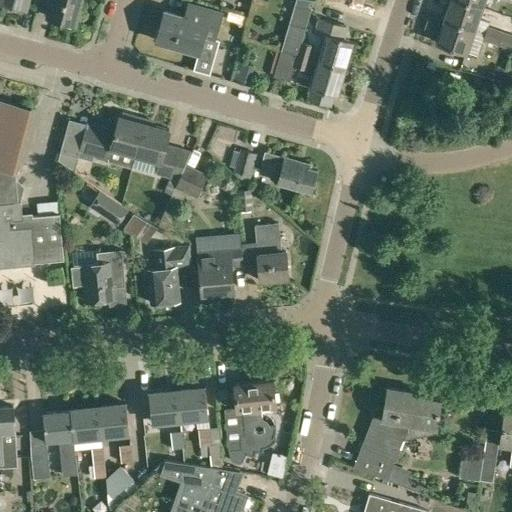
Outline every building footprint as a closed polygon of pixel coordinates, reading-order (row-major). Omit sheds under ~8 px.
[(20,15),(23,13),(26,0),(0,0),(0,4),(11,7),(10,9),(13,12),(20,15)] [(49,0),(45,16),(73,24),(78,0),(49,0)] [(295,0),(294,6),(311,8),(313,0),(295,0)] [(483,6),(463,0),(452,0),(446,20),(475,30),(483,6)] [(214,39),(222,12),(188,3),(184,17),(164,11),(155,41),(197,53),(202,36),(214,39)] [(301,41),(311,8),(294,6),(282,49),(310,58),(314,45),(301,41)] [(345,68),(353,42),(343,39),(347,26),(320,19),(316,32),(327,35),(319,60),(345,68)] [(467,53),(475,30),(446,20),(438,43),(467,53)] [(502,31),(487,26),(482,40),(498,45),(502,31)] [(498,45),(511,49),(511,34),(502,31),(498,45)] [(307,70),(310,58),(282,49),(281,50),(276,49),(270,72),(274,73),(274,76),(290,81),(294,66),(307,70)] [(338,95),(345,68),(319,60),(311,87),(312,87),(309,98),(332,105),(336,94),(338,95)] [(0,266),(34,263),(34,262),(64,260),(59,213),(32,216),(32,212),(21,213),(20,201),(18,201),(22,187),(15,180),(14,181),(12,168),(15,169),(30,108),(0,100),(0,266)] [(134,156),(144,123),(119,116),(115,129),(100,125),(100,127),(89,123),(81,152),(93,155),(93,156),(93,157),(131,167),(134,156)] [(184,163),(186,164),(191,150),(164,142),(168,129),(144,123),(134,156),(151,160),(149,167),(154,172),(156,172),(155,174),(170,177),(163,192),(170,195),(174,186),(184,163)] [(249,175),(255,154),(242,150),(236,171),(249,175)] [(309,164),(284,157),(264,151),(261,163),(273,167),(274,161),(283,163),(278,182),(310,191),(316,170),(308,168),(309,164)] [(74,171),(78,157),(59,152),(58,159),(74,171)] [(197,197),(208,174),(186,164),(184,163),(174,186),(186,191),(186,192),(197,197)] [(186,191),(174,186),(170,195),(171,196),(166,207),(159,224),(166,228),(176,206),(179,207),(186,192),(186,191)] [(237,189),(239,210),(252,209),(251,188),(237,189)] [(110,197),(99,213),(118,225),(128,210),(110,197)] [(133,212),(123,227),(135,235),(146,220),(133,212)] [(282,250),(279,222),(255,224),(257,251),(257,252),(260,280),(288,277),(286,250),(282,250)] [(151,302),(180,299),(176,266),(191,264),(189,244),(153,248),(155,268),(148,269),(151,302)] [(201,293),(234,290),(231,263),(243,262),(242,245),(198,248),(201,293)] [(126,285),(122,248),(97,251),(98,263),(83,264),(83,265),(72,266),(73,285),(85,284),(87,301),(110,298),(109,287),(126,285)] [(270,427),(269,425),(268,422),(266,420),(264,419),(262,419),(261,408),(276,406),(273,379),(233,384),(236,407),(224,408),(228,450),(232,460),(240,463),(246,453),(249,454),(253,455),(254,451),(262,451),(262,447),(267,445),(271,443),(274,441),(276,439),(273,437),(275,433),(275,430),(275,428),(275,426),(270,427)] [(436,428),(441,399),(423,396),(424,393),(388,387),(382,418),(382,420),(408,424),(402,438),(432,433),(433,427),(436,428)] [(180,419),(208,416),(205,388),(177,391),(180,419)] [(227,388),(218,389),(219,399),(228,398),(227,388)] [(152,422),(180,419),(177,391),(149,394),(152,422)] [(101,435),(129,432),(126,403),(98,406),(101,435)] [(0,406),(0,462),(17,461),(15,430),(14,406),(0,406)] [(74,438),(101,435),(98,406),(70,409),(74,438)] [(78,473),(74,438),(70,409),(42,413),(45,441),(59,439),(63,475),(78,473)] [(511,465),(511,411),(505,410),(502,430),(487,428),(479,480),(493,482),(498,444),(511,445),(511,447),(509,465),(511,465)] [(382,418),(374,417),(355,467),(419,492),(424,480),(410,475),(412,471),(393,463),(402,438),(408,424),(382,420),(382,418)] [(209,428),(198,429),(200,446),(209,445),(212,467),(223,468),(220,443),(212,445),(209,428)] [(184,447),(182,430),(170,431),(172,448),(184,447)] [(121,462),(133,461),(131,443),(119,445),(121,462)] [(95,477),(107,475),(103,446),(92,447),(95,477)] [(32,479),(50,477),(47,452),(29,454),(32,479)] [(282,452),(275,474),(293,480),(301,458),(282,452)] [(166,460),(161,472),(184,480),(173,511),(172,511),(239,511),(246,495),(236,492),(243,471),(223,468),(212,467),(166,460)] [(114,508),(138,485),(133,480),(134,478),(122,466),(107,479),(108,493),(112,497),(107,502),(114,508)] [(428,511),(429,511),(422,509),(407,504),(369,493),(363,511),(428,511)]
